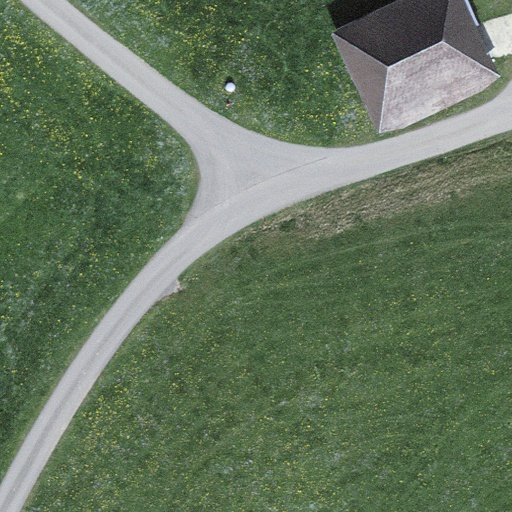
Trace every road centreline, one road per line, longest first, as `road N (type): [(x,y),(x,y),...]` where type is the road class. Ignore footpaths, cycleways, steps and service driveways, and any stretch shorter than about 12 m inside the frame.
road 1 (track): [(511,117),(279,189),(43,0)]
road 2 (track): [(279,189),(214,228),(142,293),(93,355),(2,511)]
